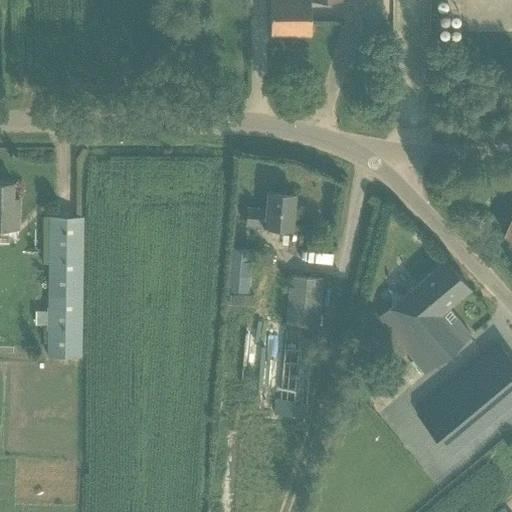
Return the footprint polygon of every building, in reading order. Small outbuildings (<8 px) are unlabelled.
[(269,0),(270,34),(310,33),(309,0),(269,0)] [(0,228),(18,229),(19,199),(13,199),(13,183),(0,182),(0,228)] [(262,226),(291,229),(294,194),(268,192),(266,209),(246,208),(245,224),(262,225),(262,226)] [(48,324),(48,357),(81,357),(82,216),(49,216),(48,312),(48,324)] [(511,216),(503,235),(511,238),(511,216)] [(231,247),(230,267),(228,288),(248,289),(251,249),(231,247)] [(445,260),(430,273),(378,317),(425,373),(455,348),(471,335),(447,307),(469,289),(445,260)] [(289,275),(288,295),(285,320),(245,316),(237,410),(304,416),(311,327),(317,327),(321,278),(289,275)] [(36,312),(36,324),(48,324),(48,312),(36,312)] [(511,360),(498,344),(483,357),(417,412),(460,463),(467,457),(468,459),(511,422),(511,360)] [(436,487),(446,504),(476,485),(465,468),(436,487)]
